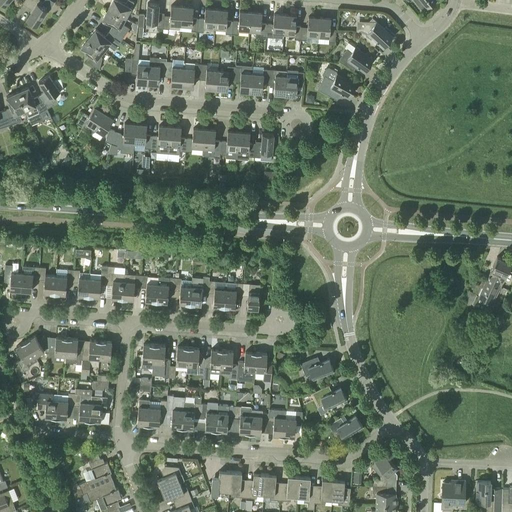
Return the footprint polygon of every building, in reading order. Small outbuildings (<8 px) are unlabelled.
[(43,19),(48,11),(47,11),(47,9),(41,5),(43,2),(40,0),(24,0),(22,3),(32,10),(26,19),(37,26),(42,18),(43,18),(43,19)] [(117,0),(112,0),(108,8),(125,18),(134,2),(130,0),(127,0),(125,4),(117,0)] [(163,28),(164,15),(158,15),(159,4),(147,3),(146,22),(157,23),(157,28),(163,28)] [(170,16),(164,15),(163,28),(169,29),(169,24),(180,25),(182,6),(179,6),(179,7),(176,7),(176,6),(170,6),(170,16)] [(182,6),(180,25),(191,25),(191,31),(197,31),(198,18),(192,18),(193,7),(187,7),(187,8),(184,8),(185,6),(182,6)] [(109,31),(122,39),(129,28),(122,24),(125,18),(108,8),(102,19),(113,25),(109,31)] [(204,26),(215,27),(216,8),(213,8),(213,10),(211,10),(211,9),(205,8),(204,19),(198,18),(197,31),(203,32),(204,26)] [(216,8),(215,27),(226,28),(225,33),(231,34),(232,21),(226,20),(227,10),(221,10),(221,11),(219,10),(219,9),(216,8)] [(232,21),(231,34),(238,34),(238,29),(249,30),(251,11),(248,11),(248,13),(245,13),(245,12),(239,11),(238,21),(232,21)] [(266,37),(267,24),(261,23),(262,13),(256,12),(256,13),(253,13),(253,12),(251,11),(249,30),(260,31),(260,36),(266,37)] [(273,24),(267,24),(266,37),(272,37),(272,32),(283,33),(285,14),(282,14),(282,15),(279,15),(279,14),(274,14),(273,24)] [(294,39),(300,39),(301,26),(295,26),(296,16),(290,15),(290,16),(288,16),(288,14),(285,14),(283,33),(294,34),(294,39)] [(307,35),(318,36),(319,17),(316,17),(316,18),(314,18),(314,17),(308,17),(307,27),(301,26),(300,39),(306,40),(307,35)] [(328,42),(334,42),(336,29),(330,29),(330,18),(325,18),(325,19),(322,19),(322,17),(319,17),(318,36),(329,37),(328,42)] [(373,38),(376,40),(377,42),(378,41),(383,47),(394,35),(385,26),(383,28),(372,17),(358,32),(369,42),(373,38)] [(96,29),(88,38),(103,51),(108,45),(115,50),(122,39),(109,31),(105,37),(96,29)] [(87,60),(92,64),(99,69),(102,58),(99,56),(103,51),(88,38),(81,47),(91,55),(87,60)] [(354,63),(357,65),(357,66),(358,67),(359,66),(365,71),(374,58),(374,57),(372,59),(355,47),(351,52),(346,49),(338,60),(350,69),(354,63)] [(134,50),(132,58),(131,71),(137,71),(136,82),(147,83),(149,65),(138,64),(138,58),(139,51),(134,50)] [(167,58),(166,58),(149,56),(149,65),(147,83),(150,83),(158,83),(159,73),(165,74),(166,61),(167,58)] [(182,86),(183,67),(172,66),(172,61),(166,61),(165,74),(171,74),(170,85),(182,86)] [(184,67),(183,67),(182,86),(184,86),(193,86),(194,76),(200,76),(201,64),(184,62),(184,67)] [(216,89),(217,70),(206,69),(207,64),(201,64),(200,76),(206,77),(205,88),(216,89)] [(227,89),(228,79),(234,79),(235,66),(228,66),(227,71),(217,70),(216,89),(219,89),(219,88),(227,89)] [(250,92),(252,73),(241,72),(241,67),(235,66),(234,79),(240,80),(239,91),(250,92)] [(268,82),(269,69),(263,69),(263,74),(252,73),(250,92),(253,92),(253,91),(262,92),(262,82),(268,82)] [(285,94),(286,76),(275,75),(276,70),(269,69),(268,82),(274,82),(273,93),(285,94)] [(287,69),(286,76),(285,94),(287,95),(287,94),(296,95),(297,84),(303,85),(304,72),(297,71),(298,70),(287,69)] [(45,92),(39,95),(46,108),(58,102),(54,94),(60,91),(63,90),(61,78),(53,80),(49,74),(38,81),(45,92)] [(333,80),(325,75),(317,89),(334,98),(338,90),(341,92),(340,93),(342,94),(343,93),(349,97),(357,82),(356,82),(355,84),(337,74),(333,80)] [(25,110),(28,117),(31,124),(42,120),(39,112),(46,108),(39,95),(33,98),(28,87),(17,92),(25,110)] [(4,110),(9,124),(21,120),(19,113),(25,110),(17,92),(6,97),(11,108),(4,110)] [(314,95),(307,94),(306,102),(313,103),(314,95)] [(94,128),(104,112),(101,110),(101,111),(94,106),(88,115),(83,112),(76,123),(82,126),(81,127),(90,133),(94,128)] [(0,127),(9,124),(4,110),(0,111),(0,127)] [(104,112),(94,128),(103,134),(113,119),(106,114),(106,113),(104,112)] [(123,141),(134,142),(135,123),(133,123),(124,123),(123,141)] [(138,123),(135,123),(134,142),(145,143),(144,148),(151,148),(152,135),(146,135),(147,125),(138,124),(138,123)] [(158,136),(152,135),(151,148),(157,149),(157,152),(168,153),(170,126),(167,125),(167,126),(159,125),(158,136)] [(179,150),(185,151),(186,138),(180,138),(181,127),(172,127),(173,126),(170,126),(168,153),(179,154),(179,150)] [(186,138),(185,151),(191,151),(192,146),(203,147),(204,128),(201,128),(201,129),(193,128),(192,138),(186,138)] [(219,157),(219,154),(220,141),(214,140),(215,130),(207,129),(204,128),(203,147),(202,155),(219,157)] [(105,141),(106,141),(105,145),(110,146),(115,131),(109,129),(105,141)] [(115,148),(116,145),(117,145),(121,133),(115,131),(110,146),(115,148)] [(226,141),(220,141),(219,154),(226,154),(225,157),(236,158),(238,131),(236,131),(236,132),(227,131),(226,141)] [(248,156),(254,156),(255,144),(249,143),(250,133),(241,132),(241,131),(238,131),(236,158),(247,159),(248,156)] [(255,144),(254,156),(254,159),(271,161),(272,153),(272,147),(275,147),(275,140),(273,140),(273,134),(262,133),(261,144),(255,144)] [(91,249),(75,248),(75,256),(90,257),(91,249)] [(497,288),(500,289),(511,263),(497,257),(490,272),(488,272),(485,278),(480,275),(472,292),(479,295),(478,297),(490,303),(497,288)] [(21,290),(22,272),(11,272),(12,264),(5,264),(4,276),(11,277),(10,289),(21,290)] [(32,291),(33,279),(39,279),(40,267),(23,265),(22,273),(22,272),(21,290),(32,291)] [(100,284),(106,284),(108,266),(102,266),(101,271),(101,279),(90,278),(88,295),(99,296),(100,284)] [(124,273),(113,273),(114,266),(108,266),(106,284),(112,285),(111,297),(122,298),(124,281),(124,273)] [(46,267),(40,267),(39,279),(44,280),(44,292),(54,293),(56,275),(45,274),(46,267)] [(72,282),(73,269),(67,269),(67,276),(56,275),(54,293),(65,294),(66,281),(72,282)] [(80,270),(73,269),(72,282),(78,282),(77,294),(88,295),(90,278),(79,277),(80,270)] [(133,299),(134,287),(140,287),(141,275),(124,273),(124,281),(122,298),(133,299)] [(141,275),(140,287),(146,288),(145,300),(156,301),(158,283),(158,277),(147,276),(147,275),(141,275)] [(168,289),(174,290),(175,277),(163,276),(163,284),(158,283),(156,301),(167,302),(168,289)] [(192,277),(191,286),(190,303),(201,304),(202,292),(208,293),(209,280),(209,276),(203,276),(203,278),(192,277)] [(181,278),(175,277),(174,290),(180,290),(179,303),(190,303),(191,286),(181,285),(181,278)] [(209,280),(208,293),(214,293),(213,305),(224,306),(225,289),(226,281),(209,280)] [(242,295),(243,283),(226,281),(225,289),(224,306),(235,307),(236,295),(242,295)] [(243,283),(242,295),(248,296),(247,308),(258,309),(260,284),(243,283)] [(26,341),(35,356),(44,350),(49,350),(50,336),(42,336),(37,339),(35,335),(26,341)] [(65,361),(67,338),(56,337),(55,350),(49,350),(48,362),(54,362),(55,354),(65,355),(65,361)] [(67,338),(65,361),(76,362),(75,364),(82,364),(82,360),(83,352),(77,352),(78,338),(67,338)] [(88,357),(99,358),(101,340),(90,339),(88,357)] [(112,341),(101,340),(99,358),(110,359),(112,341)] [(23,358),(18,361),(14,364),(18,375),(24,371),(24,372),(30,368),(28,365),(37,360),(35,356),(26,341),(16,346),(23,358)] [(143,344),(142,361),(141,367),(142,367),(142,366),(152,367),(154,344),(143,344)] [(170,359),(164,358),(165,345),(154,344),(152,367),(152,374),(153,372),(162,373),(162,376),(169,377),(170,365),(170,359)] [(176,364),(187,364),(188,347),(177,346),(176,364)] [(202,378),(203,378),(204,362),(198,361),(199,348),(188,347),(187,364),(197,365),(197,373),(202,374),(202,378)] [(220,373),(222,350),(211,349),(210,362),(204,362),(203,378),(209,379),(209,372),(220,373)] [(222,350),(220,373),(227,378),(237,378),(236,379),(237,379),(238,364),(232,364),(233,351),(222,350)] [(254,378),(256,352),(245,352),(244,364),(238,364),(237,379),(253,380),(254,378)] [(256,352),(254,378),(263,378),(263,380),(271,381),(272,361),(266,361),(267,353),(256,352)] [(313,379),(333,371),(334,371),(329,358),(322,361),(321,361),(319,361),(319,363),(316,363),(314,357),(300,363),(305,376),(311,373),(313,379)] [(82,364),(81,373),(89,374),(90,360),(82,360),(82,364)] [(327,409),(346,399),(347,399),(340,387),(334,390),(333,390),(331,391),(331,392),(329,393),(325,386),(312,393),(319,406),(324,403),(327,409)] [(56,417),(57,400),(52,399),(53,394),(35,393),(34,400),(38,400),(37,406),(45,406),(45,416),(56,417)] [(74,405),(75,393),(71,393),(68,393),(68,401),(57,400),(56,417),(67,418),(68,404),(74,405)] [(75,393),(74,405),(80,405),(78,419),(89,420),(91,402),(90,402),(91,395),(81,394),(75,393)] [(167,394),(167,400),(166,412),(172,413),(171,426),(182,427),(184,401),(173,400),(174,395),(167,394)] [(106,411),(107,396),(91,395),(90,402),(91,402),(89,420),(100,421),(101,411),(106,411)] [(193,428),(194,417),(200,418),(201,403),(201,395),(195,395),(194,402),(184,401),(182,427),(193,428)] [(148,424),(149,407),(149,399),(139,399),(137,423),(148,424)] [(166,412),(167,400),(161,400),(160,408),(149,407),(148,424),(159,425),(160,412),(166,412)] [(207,403),(201,403),(200,418),(206,418),(205,429),(216,430),(217,412),(206,411),(207,403)] [(234,418),(235,405),(226,405),(218,404),(217,412),(216,430),(227,430),(228,417),(234,418)] [(251,406),(235,405),(234,418),(240,418),(239,431),(250,432),(251,415),(251,409),(251,406)] [(268,420),(274,421),(273,434),(284,435),(285,418),(286,409),(269,408),(268,413),(268,420)] [(261,433),(262,420),(268,420),(268,413),(262,412),(262,409),(251,409),(251,415),(250,432),(261,433)] [(295,418),(285,418),(284,435),(294,436),(295,424),(301,425),(302,411),(296,410),(295,418)] [(328,424),(336,437),(341,433),(344,438),(345,438),(361,429),(363,426),(355,415),(349,419),(349,418),(347,419),(347,420),(344,422),(341,416),(328,424)] [(372,485),(387,486),(387,480),(396,480),(396,474),(393,471),(397,467),(384,453),(383,454),(381,452),(374,458),(376,460),(375,461),(384,472),(380,476),(380,479),(372,479),(372,485)] [(95,477),(79,484),(73,486),(75,492),(73,492),(75,496),(87,492),(87,491),(113,481),(110,472),(111,472),(107,462),(102,462),(100,458),(89,462),(95,477)] [(161,490),(180,482),(177,476),(182,474),(178,466),(165,465),(164,469),(167,475),(157,479),(161,490)] [(229,491),(230,471),(219,470),(219,477),(212,477),(211,494),(222,495),(222,491),(229,491)] [(246,497),(247,479),(241,479),(242,472),(230,471),(229,491),(235,492),(235,496),(246,497)] [(253,480),(247,479),(246,497),(256,498),(257,493),(263,494),(265,474),(254,473),(253,480)] [(280,500),(281,482),(275,482),(276,475),(265,474),(263,494),(270,494),(269,499),(280,500)] [(287,483),(281,482),(280,500),(291,501),(291,496),(297,496),(299,476),(288,476),(287,483)] [(314,502),(316,485),(310,484),(310,477),(299,476),(297,496),(304,497),(303,502),(307,502),(307,508),(313,509),(314,502)] [(322,485),(316,485),(314,502),(325,503),(325,499),(332,499),(333,479),(322,478),(322,485)] [(338,504),(344,505),(348,505),(349,505),(350,488),(344,487),(344,480),(333,479),(332,499),(338,500),(338,504)] [(451,506),(451,503),(464,503),(465,480),(457,480),(457,482),(442,482),(442,494),(439,496),(442,498),(441,505),(451,506)] [(87,492),(90,501),(96,498),(101,509),(100,510),(100,511),(104,511),(108,511),(118,507),(120,506),(117,500),(122,498),(118,488),(116,489),(113,481),(87,491),(87,492)] [(493,511),(501,511),(502,488),(490,488),(490,481),(476,481),(476,500),(493,501),(493,511)] [(172,497),(174,503),(190,496),(186,486),(182,488),(180,482),(161,490),(165,500),(172,497)] [(387,486),(372,485),(372,497),(376,497),(376,504),(397,504),(397,497),(395,497),(396,493),(387,492),(387,486)] [(509,489),(502,488),(501,511),(511,511),(511,502),(509,502),(509,489)] [(0,511),(8,511),(11,511),(4,493),(0,494),(0,511)] [(190,496),(174,503),(176,508),(170,511),(191,511),(190,508),(194,506),(190,496)]
